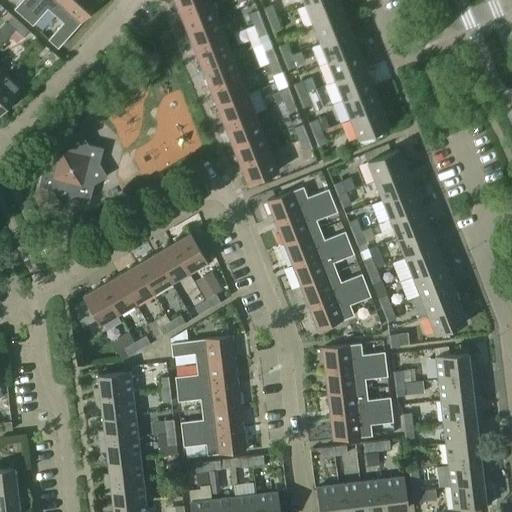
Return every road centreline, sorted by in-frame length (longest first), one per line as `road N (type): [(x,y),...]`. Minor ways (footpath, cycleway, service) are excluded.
road 1 (residential): [(304,511),(287,349),(229,194),(199,195),(35,290)]
road 2 (residential): [(71,511),(35,290)]
road 3 (residential): [(121,0),(0,140)]
road 4 (residential): [(489,218),(470,225),(511,359)]
road 5 (tertiary): [(461,0),(511,112)]
